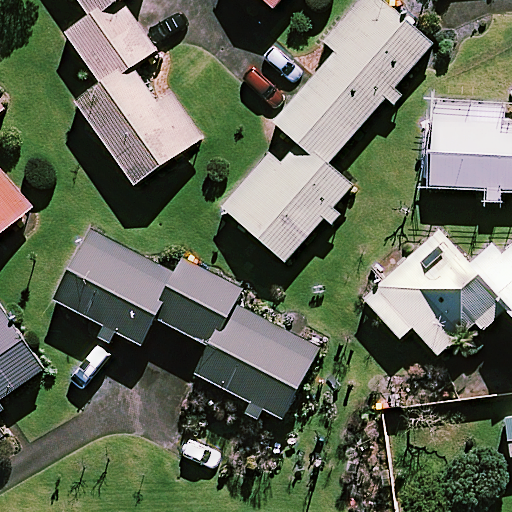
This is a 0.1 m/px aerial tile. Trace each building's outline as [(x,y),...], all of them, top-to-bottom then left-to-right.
[(78,0),(96,26),(128,3),(132,0),(78,0)] [(295,0),(261,0),(280,17),(295,0)] [(343,59),(322,82),(373,127),(393,106),(400,113),(409,103),(402,96),(441,52),(382,0),(371,0),(329,47),(343,59)] [(74,41),(92,67),(147,29),(138,17),(128,3),(96,26),(74,41)] [(147,29),(92,67),(111,94),(139,74),(165,56),(157,43),(147,29)] [(111,94),(84,112),(142,194),(212,145),(181,100),(166,111),(139,74),(111,94)] [(301,105),(352,151),(373,127),(322,82),(312,93),(301,105)] [(0,124),(10,116),(0,104),(0,124)] [(335,170),(352,151),(301,105),(290,118),(280,129),(292,141),(330,175),(335,170)] [(511,130),(478,128),(479,109),(441,107),(436,194),(493,197),(492,208),(508,209),(508,197),(511,197),(511,130)] [(330,175),(292,141),(227,213),(290,270),(330,225),(338,232),(348,221),(340,214),(360,192),(335,170),(330,175)] [(0,182),(0,249),(42,214),(8,175),(0,182)] [(60,308),(148,353),(162,327),(185,282),(97,236),(60,308)] [(490,340),(511,320),(470,275),(441,243),(371,307),(408,346),(420,335),(446,363),(481,331),(490,340)] [(511,320),(511,258),(508,262),(497,251),(470,275),(511,320)] [(189,340),(220,280),(193,267),(185,282),(162,327),(175,333),(189,340)] [(247,294),(220,280),(189,340),(202,347),(216,354),(239,310),(247,294)] [(5,407),(51,377),(5,308),(0,311),(0,423),(0,424),(12,417),(5,407)] [(202,381),(291,427),(328,356),(239,310),(216,354),(202,381)] [(0,423),(0,450),(13,443),(0,424),(0,423)]
